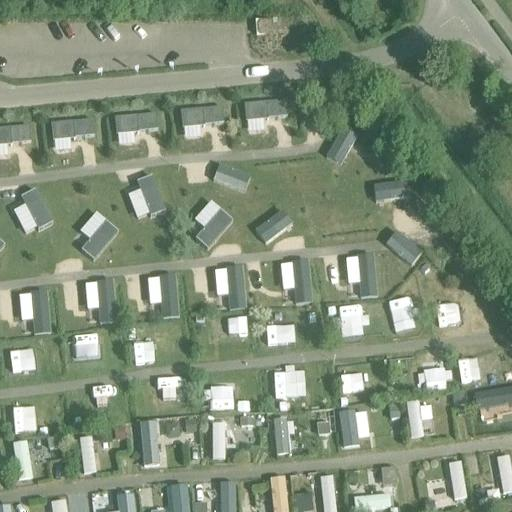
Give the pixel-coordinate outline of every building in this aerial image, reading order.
[(252,34),(253,46),(265,45),(263,33),(252,34)] [(285,105),(244,109),(246,125),(267,123),(267,121),(286,120),(285,105)] [(221,111),(181,115),(183,132),(204,130),(204,128),(223,126),(221,111)] [(155,118),(115,122),(117,138),(138,136),(138,134),(157,133),(155,118)] [(92,124),(51,128),(53,145),(74,143),(74,141),(93,139),(92,124)] [(28,130),(0,132),(0,149),(11,148),(11,147),(30,145),(28,130)] [(342,131),(329,154),(344,162),(357,140),(342,131)] [(219,168),(213,184),(237,193),(243,177),(219,168)] [(152,180),(137,186),(150,221),(165,215),(152,180)] [(406,185),(382,188),(384,205),(409,201),(406,185)] [(35,194),(20,201),(38,234),(52,227),(35,194)] [(220,214),(195,243),(207,253),(232,225),(220,214)] [(276,219),(255,234),(265,248),(286,233),(276,219)] [(105,226),(81,254),(94,264),(118,236),(105,226)] [(403,241),(392,254),(411,269),(422,256),(403,241)] [(373,259),(357,260),(360,301),(377,300),(373,259)] [(308,265),(291,266),(295,308),(312,307),(308,265)] [(242,271),(226,272),(229,314),(246,313),(242,271)] [(175,280),(159,281),(162,322),(178,321),(175,280)] [(113,284),(96,286),(99,328),(116,326),(113,284)] [(46,295),(30,296),(34,338),(50,337),(46,295)] [(414,328),(411,306),(391,308),(393,330),(414,328)] [(336,339),(355,338),(355,314),(336,314),(336,339)] [(486,358),(490,376),(500,374),(496,356),(486,358)] [(462,365),(466,382),(488,377),(484,360),(462,365)] [(424,368),(403,369),(404,391),(424,391),(424,368)] [(360,379),(361,398),(381,397),(379,378),(360,379)] [(511,391),(475,398),(478,413),(511,407),(511,391)] [(464,395),(453,397),(454,410),(465,409),(464,395)] [(100,400),(101,412),(118,410),(116,398),(100,400)] [(410,439),(424,438),(423,403),(409,403),(410,439)] [(55,423),(54,406),(35,408),(37,424),(55,423)] [(398,410),(390,411),(391,423),(400,422),(398,410)] [(341,413),(342,445),(370,444),(369,412),(341,413)] [(289,420),(275,420),(276,456),(290,455),(289,420)] [(254,422),(241,422),(241,430),(254,429),(254,422)] [(158,462),(157,424),(144,425),(144,462),(158,462)] [(195,424),(185,425),(186,437),(195,436),(195,424)] [(213,424),(213,460),(227,460),(226,424),(213,424)] [(329,426),(317,428),(318,439),(330,438),(329,426)] [(123,431),(113,433),(115,445),(125,443),(123,431)] [(85,475),(98,474),(94,438),(81,439),(85,475)] [(58,440),(47,442),(49,453),(60,451),(58,440)] [(30,443),(15,444),(18,482),(33,481),(30,443)] [(505,495),(511,493),(511,465),(509,456),(496,459),(505,495)] [(451,464),(452,500),(467,500),(466,463),(451,464)] [(337,511),(335,477),(322,478),(324,511),(337,511)] [(358,477),(349,478),(350,486),(359,486),(358,477)] [(221,483),(221,511),(237,511),(237,483),(221,483)] [(289,511),(289,484),(274,485),(274,511),(289,511)] [(170,490),(174,506),(171,507),(172,511),(189,511),(184,487),(170,490)] [(484,492),(475,494),(478,504),(487,501),(484,492)] [(355,499),(356,511),(359,511),(392,508),(390,495),(355,499)] [(136,511),(135,496),(117,498),(118,511),(136,511)] [(296,499),(297,511),(311,510),(310,498),(296,499)] [(68,511),(67,501),(52,503),(53,511),(68,511)]
